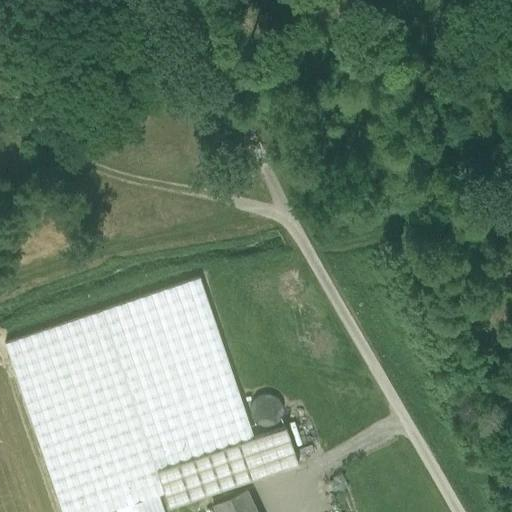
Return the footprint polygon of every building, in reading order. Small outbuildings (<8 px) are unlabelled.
[(200,277),(102,310),(156,470),(254,437),(200,277)] [(102,310),(5,343),(61,511),(105,511),(111,510),(115,509),(159,494),(164,492),(156,470),(102,310)] [(254,437),(156,470),(164,492),(169,507),(298,464),(286,426),(254,437)] [(257,511),(246,487),(212,504),(216,511),(257,511)] [(165,511),(159,494),(115,509),(116,511),(165,511)]
